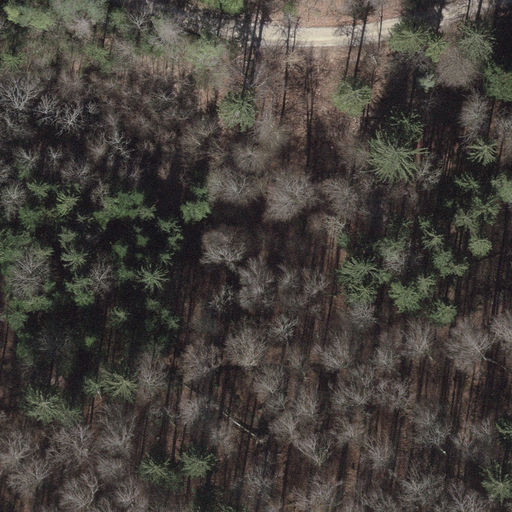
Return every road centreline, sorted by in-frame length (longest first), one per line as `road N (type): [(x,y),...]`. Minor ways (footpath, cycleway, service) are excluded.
road 1 (track): [(0,401),(193,362),(405,345),(511,304)]
road 2 (track): [(463,0),(401,18),(307,28),(238,23),(152,0)]
